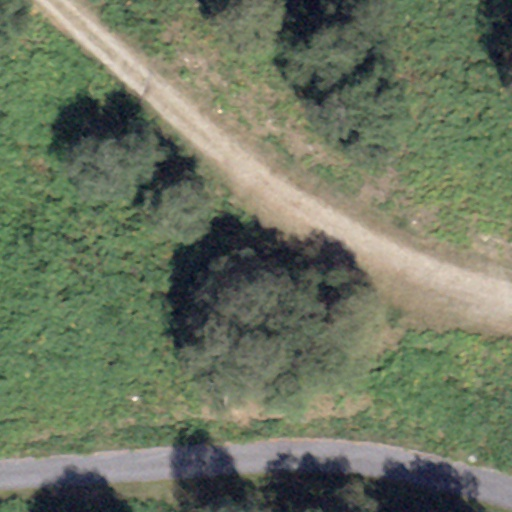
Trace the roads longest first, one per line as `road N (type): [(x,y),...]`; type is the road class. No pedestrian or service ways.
road 1 (unclassified): [(511,292),(301,201),(139,87),(46,0)]
road 2 (unclassified): [(0,474),(312,456),(392,465),(511,496)]
